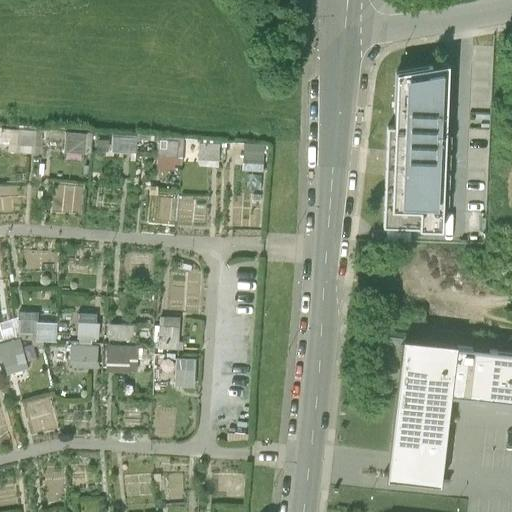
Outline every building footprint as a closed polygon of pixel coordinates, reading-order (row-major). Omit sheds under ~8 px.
[(448,63),(396,72),(394,127),(386,127),(383,228),(442,230),(445,129),(440,129),(440,111),(446,111),(448,63)] [(154,141),(155,166),(182,165),(182,157),(220,156),(219,140),(154,141)] [(262,167),(263,142),(241,141),(240,167),(262,167)] [(16,331),(35,331),(35,311),(17,310),(16,331)] [(99,343),(100,320),(75,320),(74,343),(99,343)] [(104,339),(131,340),(132,322),(105,321),(104,339)] [(0,373),(0,374),(25,367),(17,335),(0,339),(0,373)] [(456,344),(402,338),(388,465),(386,479),(440,485),(442,471),(450,396),(511,402),(511,352),(456,346),(456,344)] [(135,344),(104,342),(102,369),(134,371),(135,344)] [(66,366),(96,367),(96,343),(67,343),(66,366)]
